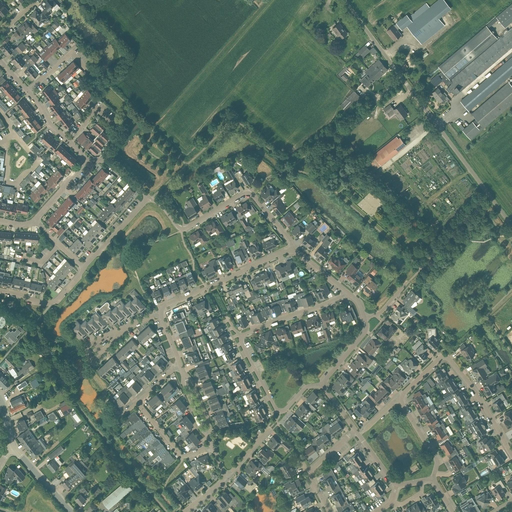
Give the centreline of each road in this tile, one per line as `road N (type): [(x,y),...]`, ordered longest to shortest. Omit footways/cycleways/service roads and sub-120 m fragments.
road 1 (unclassified): [(511,226),(343,0)]
road 2 (unclassified): [(292,250),(248,192),(186,228),(147,197)]
road 3 (residential): [(433,478),(437,461),(400,400),(444,357)]
road 4 (residential): [(159,314),(292,250)]
road 5 (residential): [(322,386),(306,387),(276,410),(241,337)]
